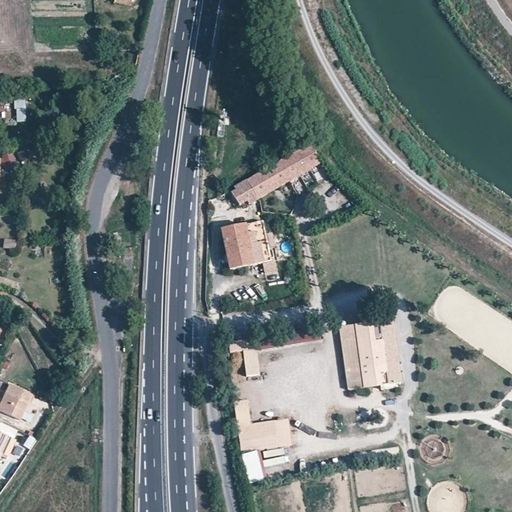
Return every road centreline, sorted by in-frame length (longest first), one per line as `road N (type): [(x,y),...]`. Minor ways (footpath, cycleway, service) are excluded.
road 1 (unclassified): [(159,0),(143,83),(98,188),(93,221),(111,360),(109,511)]
road 2 (primary): [(179,511),(179,220),(211,0)]
road 3 (primary): [(190,0),(159,221),(157,511)]
road 4 (residential): [(235,511),(211,401),(207,327),(314,308),(304,226)]
